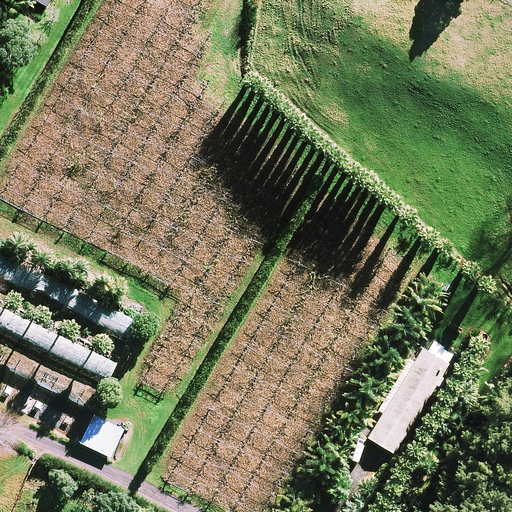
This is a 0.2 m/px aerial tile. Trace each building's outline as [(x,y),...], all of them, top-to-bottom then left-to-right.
[(137,319),(0,253),(0,275),(128,338),(137,319)] [(120,359),(0,303),(0,331),(110,382),(120,359)] [(423,346),(415,360),(409,357),(379,409),(381,410),(366,435),(395,452),(453,350),(432,339),(426,348),(423,346)] [(102,392),(0,345),(0,365),(94,409),(102,392)] [(0,400),(81,439),(93,413),(0,368),(0,400)] [(93,413),(81,439),(111,454),(124,428),(93,413)]
